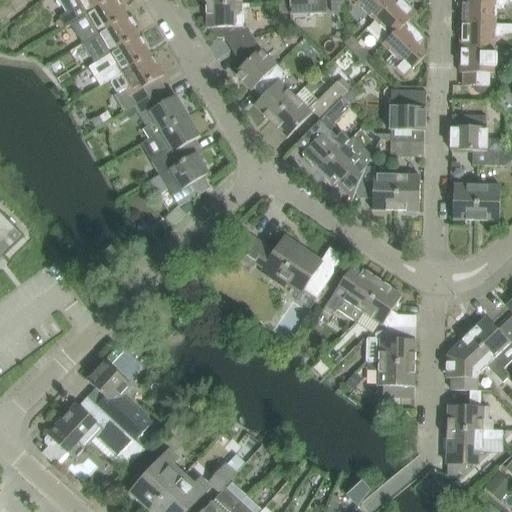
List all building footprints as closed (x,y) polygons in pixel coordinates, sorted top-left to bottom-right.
[(58,0),(67,14),(59,18),(66,29),(73,24),(82,19),(82,18),(111,0),(58,0)] [(94,37),(127,17),(116,0),(111,0),(82,18),(82,19),(73,24),(84,44),(94,38),(94,37)] [(290,3),(290,14),(290,15),(327,14),(326,0),(289,0),(290,3)] [(352,0),(375,21),(395,0),(352,0)] [(395,0),(375,21),(366,30),(383,46),(391,37),(392,38),(408,22),(408,23),(417,14),(402,0),(395,0)] [(461,0),(460,24),(495,25),(496,9),(501,9),(507,0),(461,0)] [(331,13),(344,13),(344,1),(331,2),(331,13)] [(279,15),(290,14),(290,3),(279,3),(279,15)] [(243,5),(207,6),(207,29),(210,29),(217,39),(225,39),(231,49),(243,44),(254,40),(245,28),(243,28),(243,5)] [(105,57),(139,37),(127,17),(94,37),(94,38),(84,44),(96,63),(106,58),(105,57)] [(391,37),(383,46),(392,55),(387,61),(405,79),(427,56),(427,55),(428,41),(408,23),(408,22),(392,38),(391,37)] [(511,25),(495,25),(460,24),(460,48),(495,49),(495,37),(502,37),(502,34),(511,34),(511,25)] [(102,72),(95,76),(101,87),(107,84),(111,81),(118,77),(117,76),(151,56),(139,37),(105,57),(106,58),(96,63),(102,72)] [(355,55),(362,48),(352,38),(345,44),(355,55)] [(254,40),(243,44),(231,49),(242,67),(235,75),(252,92),(254,89),(277,66),(260,49),(254,40)] [(460,48),(459,74),(463,74),(463,86),(474,87),(475,90),(477,93),(480,94),(484,93),(486,90),(487,87),(489,87),(490,74),(495,74),(495,49),(460,48)] [(118,77),(111,81),(110,86),(114,93),(118,94),(125,90),(135,106),(159,92),(164,89),(158,79),(163,76),(151,56),(117,76),(118,77)] [(277,66),(254,89),(262,98),(254,106),(270,123),(296,98),(279,81),(286,75),(277,66)] [(68,73),(58,79),(61,83),(70,77),(68,73)] [(312,108),(315,111),(323,119),(342,100),(348,94),(337,82),(312,108)] [(381,136),(381,142),(390,142),(391,142),(424,143),(424,132),(425,132),(425,125),(426,94),(426,92),(390,91),(390,131),(391,131),(391,136),(381,136)] [(159,92),(135,106),(147,127),(156,122),(162,132),(188,117),(175,96),(165,102),(159,92)] [(296,98),(270,123),(287,139),(312,114),(296,98)] [(343,133),(337,139),(328,130),(350,108),(342,100),(323,119),(303,139),(297,145),(304,153),(302,155),(319,171),(344,146),(350,140),(343,133)] [(132,108),(125,112),(129,118),(136,114),(132,108)] [(451,145),(451,151),(472,152),(487,152),(487,151),(487,138),(487,128),(486,128),(486,117),(452,116),(452,127),(451,127),(451,128),(451,145)] [(100,117),(93,122),(97,129),(105,125),(100,117)] [(163,153),(150,161),(159,176),(171,170),(197,155),(190,144),(197,139),(200,137),(188,117),(162,132),(154,138),(163,153)] [(423,159),(424,143),(391,142),(390,142),(390,154),(401,154),(401,159),(423,159)] [(353,200),(355,194),(363,176),(365,172),(358,166),(361,163),(344,146),(319,171),(336,188),(338,185),(353,200)] [(511,160),(511,156),(507,151),(505,152),(501,152),(500,167),(505,167),(511,160)] [(501,152),(493,152),(492,167),(500,167),(501,152)] [(159,176),(178,208),(205,191),(198,181),(209,175),(197,155),(171,170),(159,176)] [(372,211),(396,212),(397,176),(374,175),(374,168),(367,168),(365,172),(363,176),(355,194),(361,199),(373,200),(372,211)] [(397,176),(396,212),(419,212),(420,185),(420,177),(397,176)] [(476,222),(477,186),(454,185),(453,221),(476,222)] [(501,187),(477,186),(476,222),(500,223),(501,187)] [(0,262),(25,238),(0,211),(0,262)] [(145,235),(140,241),(149,248),(156,239),(151,235),(145,235)] [(249,236),(236,255),(253,266),(255,263),(264,269),(262,272),(284,287),(287,283),(302,293),(304,289),(318,298),(344,258),(330,249),(321,262),(285,238),(275,253),(249,236)] [(345,278),(326,307),(335,314),(337,310),(356,323),(359,320),(362,315),(383,284),(363,271),(355,265),(354,264),(353,266),(345,278)] [(383,284),(362,315),(382,328),(383,325),(386,328),(416,328),(416,316),(398,316),(392,312),(402,297),(383,284)] [(511,329),(506,323),(498,330),(486,318),(469,334),(504,370),(511,361),(511,329)] [(376,334),(376,340),(380,340),(379,363),(415,364),(416,341),(416,328),(386,328),(386,330),(376,334)] [(504,370),(469,334),(447,356),(447,379),(452,379),(476,380),(476,378),(477,376),(486,368),(503,385),(511,377),(504,370)] [(105,361),(87,381),(95,389),(103,396),(95,405),(104,413),(125,433),(135,442),(152,424),(143,415),(123,396),(132,386),(105,361)] [(368,363),(367,372),(379,373),(379,387),(383,387),(383,398),(414,399),(415,364),(379,363),(368,363)] [(470,391),(471,392),(478,392),(478,382),(476,382),(476,380),(452,379),(451,391),(470,391)] [(481,407),(481,392),(478,392),(471,392),(470,407),(448,407),(447,430),(493,431),(493,422),(488,422),(488,408),(481,407)] [(125,433),(104,413),(95,405),(86,414),(76,404),(47,435),(48,436),(45,439),(45,444),(49,447),(54,448),(57,444),(74,460),(102,430),(116,443),(109,450),(129,468),(144,451),(135,442),(125,433)] [(174,451),(191,433),(180,424),(164,442),(174,451)] [(447,430),(447,453),(448,453),(447,465),(466,466),(474,466),(474,454),(482,454),(483,453),(483,441),(502,442),(502,431),(493,431),(447,430)] [(132,494),(152,511),(184,477),(172,467),(178,460),(170,453),(164,459),(163,459),(132,494)] [(220,493),(236,475),(226,465),(210,483),(220,493)] [(511,485),(499,474),(486,489),(501,502),(511,489),(511,485)] [(184,477),(152,511),(151,511),(187,511),(204,495),(203,494),(209,488),(201,480),(195,487),(184,477)] [(426,482),(420,488),(431,500),(437,494),(449,483),(446,481),(432,477),(426,482)] [(232,511),(242,502),(225,488),(212,503),(203,511),(232,511)] [(252,511),(242,502),(232,511),(252,511)]
